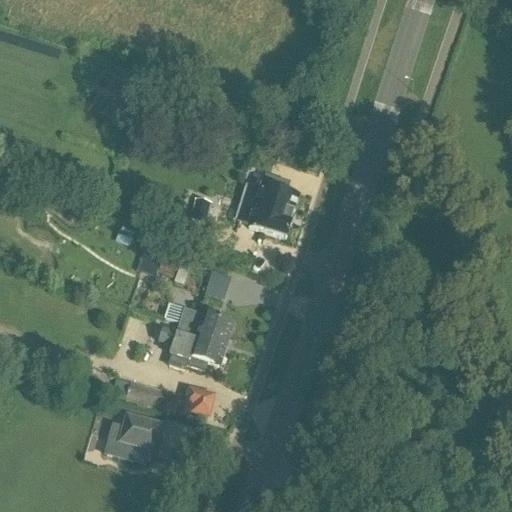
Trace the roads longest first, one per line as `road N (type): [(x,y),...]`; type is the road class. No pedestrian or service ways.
road 1 (secondary): [(248,511),(421,0)]
road 2 (track): [(426,97),(365,55),(339,0)]
